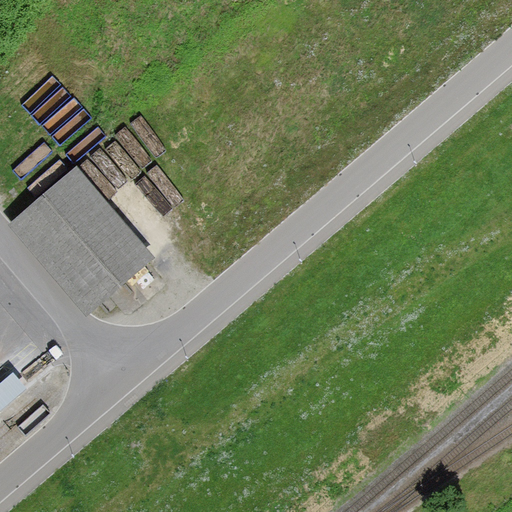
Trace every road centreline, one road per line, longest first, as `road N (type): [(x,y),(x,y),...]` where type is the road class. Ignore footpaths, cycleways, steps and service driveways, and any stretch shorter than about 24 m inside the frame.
road 1 (unclassified): [(511,48),(122,378)]
road 2 (unclassified): [(122,378),(0,236)]
road 3 (unclassified): [(122,378),(0,482)]
